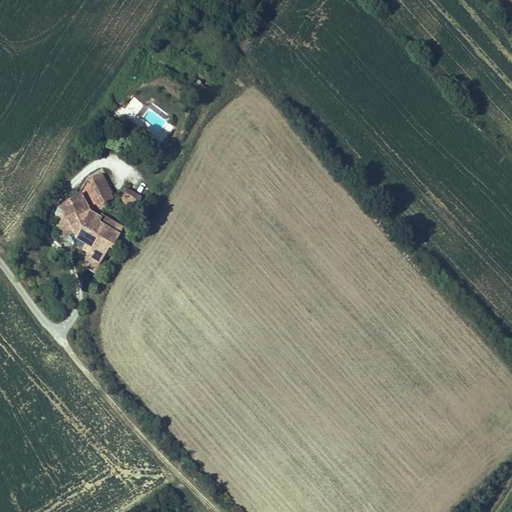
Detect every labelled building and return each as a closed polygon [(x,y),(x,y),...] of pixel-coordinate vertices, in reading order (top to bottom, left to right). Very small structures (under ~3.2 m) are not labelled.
[(127,129),(132,123),(120,114),(116,121),(127,129)] [(162,154),(165,150),(160,146),(157,151),(162,154)] [(69,203),(60,207),(66,218),(74,233),(76,237),(85,243),(82,248),(90,253),(85,261),(96,267),(108,247),(110,248),(117,235),(97,223),(100,219),(90,214),(89,212),(114,198),(100,174),(85,183),(80,194),(67,201),(69,203)] [(140,201),(142,197),(126,188),(118,201),(136,211),(141,201),(140,201)] [(121,228),(101,216),(100,219),(97,223),(117,235),(121,228)] [(74,233),(66,218),(54,224),(62,239),(74,233)] [(96,267),(85,261),(83,265),(94,271),(96,267)]
